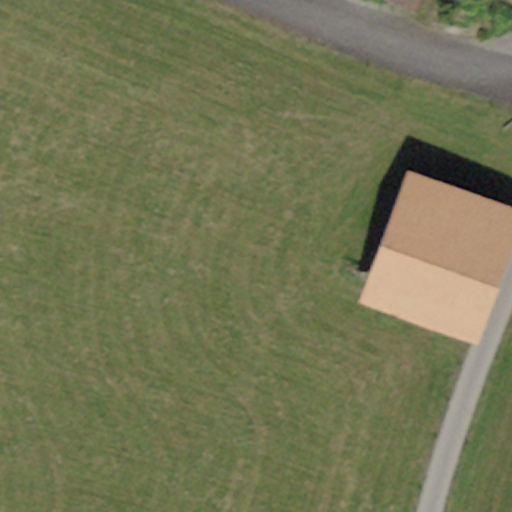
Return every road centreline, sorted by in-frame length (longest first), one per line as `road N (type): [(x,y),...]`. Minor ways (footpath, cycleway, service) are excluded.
road 1 (residential): [(511,81),(292,0)]
road 2 (unclassified): [(431,511),(511,292)]
